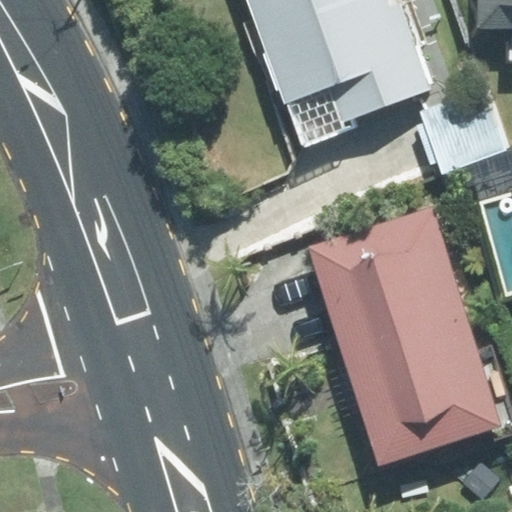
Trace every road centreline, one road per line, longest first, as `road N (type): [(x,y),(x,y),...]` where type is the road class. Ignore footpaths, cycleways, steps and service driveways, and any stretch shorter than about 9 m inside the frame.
road 1 (secondary): [(0,22),(70,152),(134,329)]
road 2 (residential): [(161,416),(0,427)]
road 3 (residential): [(0,366),(134,329)]
